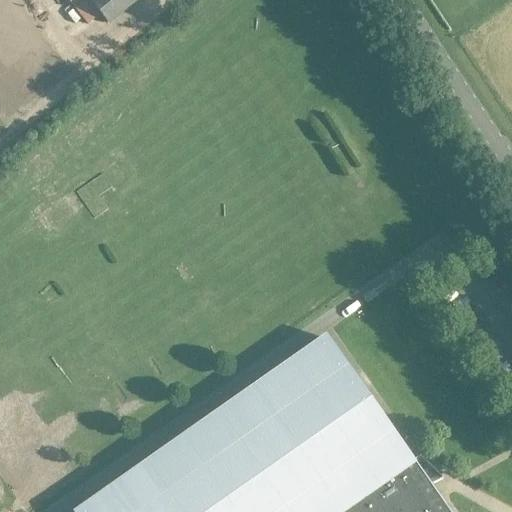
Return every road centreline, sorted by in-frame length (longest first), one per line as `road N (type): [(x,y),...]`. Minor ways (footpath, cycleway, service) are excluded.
road 1 (track): [(171,0),(0,142)]
road 2 (unclassified): [(511,170),(398,0)]
